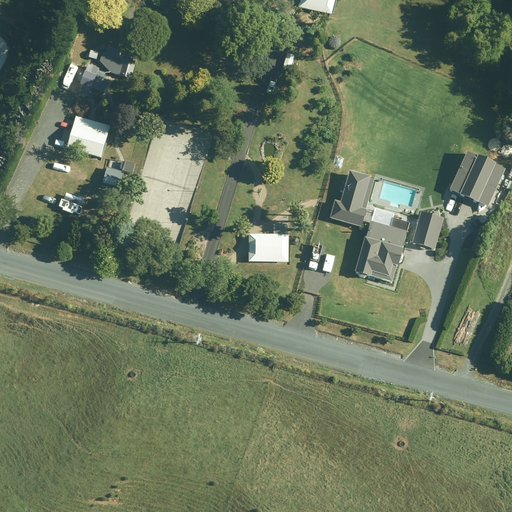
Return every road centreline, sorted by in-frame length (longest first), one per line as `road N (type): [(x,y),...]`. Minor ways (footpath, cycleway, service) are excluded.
road 1 (unclassified): [(511,399),(0,262)]
road 2 (unknown): [(455,384),(511,254)]
